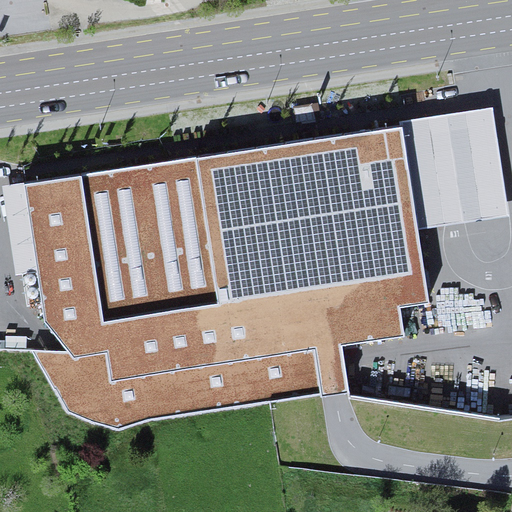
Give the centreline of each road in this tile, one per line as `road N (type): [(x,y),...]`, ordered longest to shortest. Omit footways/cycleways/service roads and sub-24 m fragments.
road 1 (primary): [(0,99),(511,27)]
road 2 (unknown): [(29,95),(45,290)]
